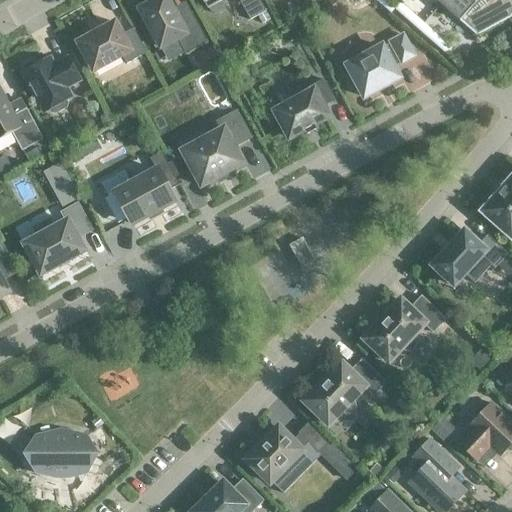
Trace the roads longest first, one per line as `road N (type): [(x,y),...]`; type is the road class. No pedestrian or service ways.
road 1 (residential): [(0,354),(465,98),(487,93),(511,101)]
road 2 (residential): [(139,511),(511,119)]
